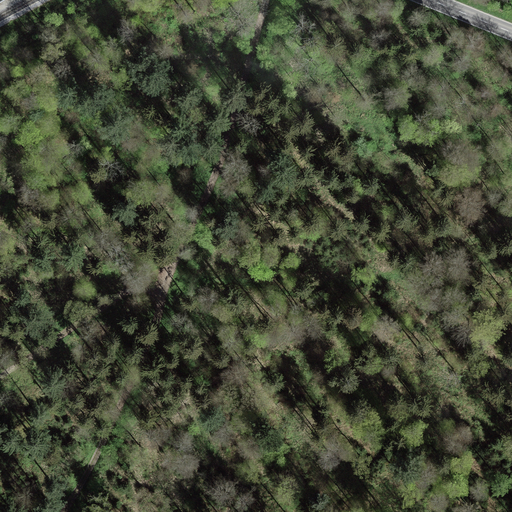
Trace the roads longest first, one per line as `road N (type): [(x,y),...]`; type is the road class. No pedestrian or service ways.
road 1 (track): [(265,0),(219,160),(171,264),(138,371),(61,511)]
road 2 (track): [(0,376),(171,264)]
